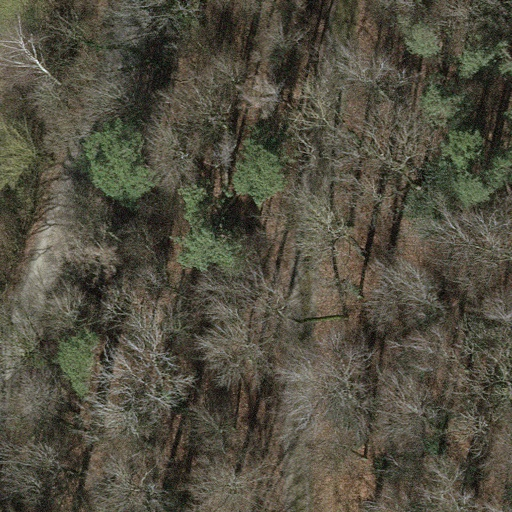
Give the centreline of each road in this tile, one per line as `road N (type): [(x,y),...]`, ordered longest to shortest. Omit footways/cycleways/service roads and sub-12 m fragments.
road 1 (track): [(354,0),(355,35),(314,245),(305,511)]
road 2 (track): [(144,0),(0,368)]
